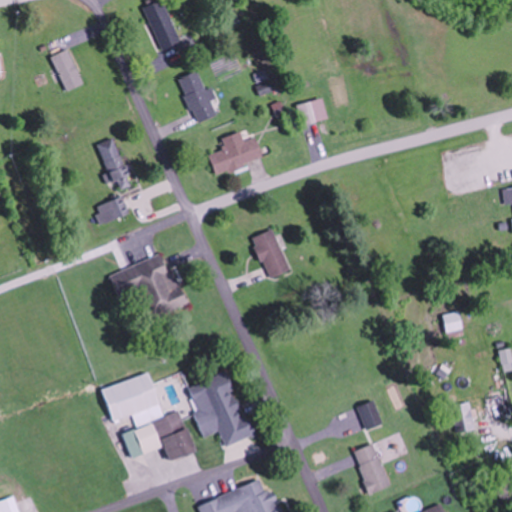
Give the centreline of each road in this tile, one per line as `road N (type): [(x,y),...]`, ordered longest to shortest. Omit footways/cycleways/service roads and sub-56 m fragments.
road 1 (residential): [(511,121),(310,176),(187,221)]
road 2 (residential): [(187,221),(314,511)]
road 3 (residential): [(79,0),(102,31),(187,221)]
road 4 (residential): [(117,511),(289,449)]
